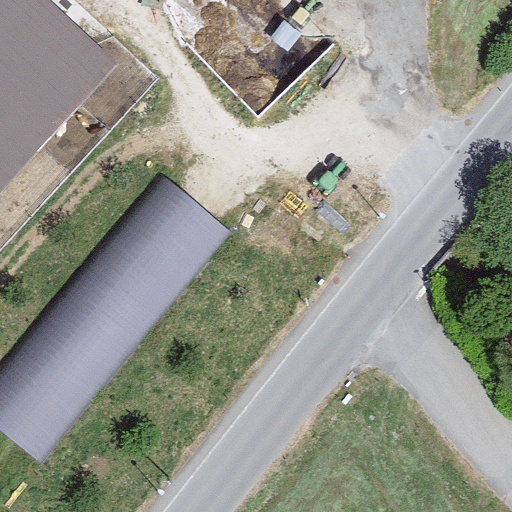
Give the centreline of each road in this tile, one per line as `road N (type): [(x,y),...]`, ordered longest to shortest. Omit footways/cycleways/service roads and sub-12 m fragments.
road 1 (tertiary): [(511,137),(205,511)]
road 2 (track): [(511,472),(376,299)]
